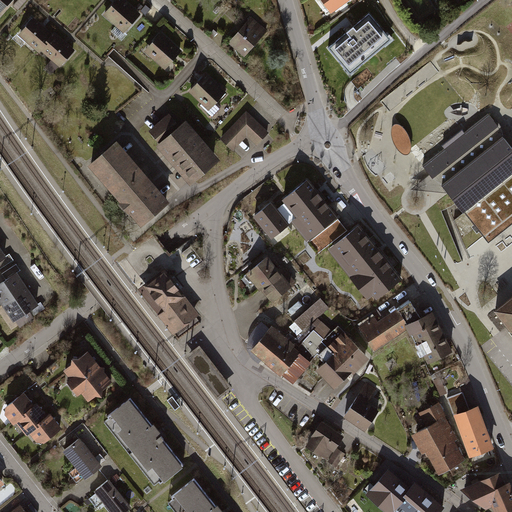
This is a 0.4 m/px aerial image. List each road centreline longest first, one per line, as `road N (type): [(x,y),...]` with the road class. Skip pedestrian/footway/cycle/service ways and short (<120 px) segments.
road 1 (residential): [(219,203),(218,281),(246,360),(470,511)]
road 2 (tertiary): [(324,134),(343,173),(444,308),(505,443)]
road 3 (residential): [(0,371),(219,203)]
road 4 (residential): [(324,134),(483,0)]
road 5 (residential): [(286,119),(153,0)]
